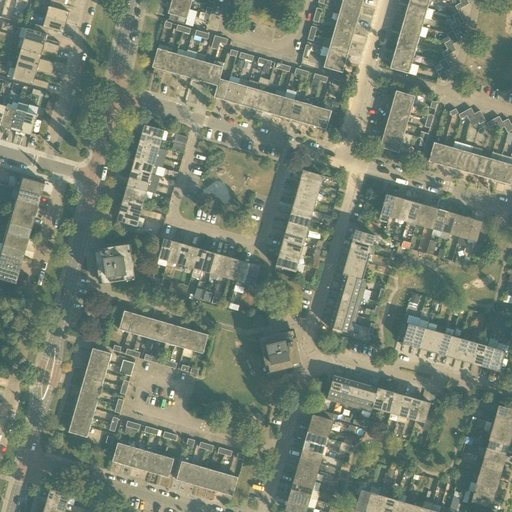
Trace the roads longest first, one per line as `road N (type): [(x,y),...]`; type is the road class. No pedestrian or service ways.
road 1 (residential): [(287,145),(255,244),(185,227),(172,216),(198,119)]
road 2 (residential): [(26,461),(92,178)]
road 3 (residential): [(0,435),(30,284),(64,169)]
road 4 (residential): [(322,367),(309,347),(311,328),(355,165)]
road 5 (residential): [(322,367),(337,360),(381,370),(403,364),(511,393)]
road 6 (residential): [(45,164),(91,0)]
road 7 (residential): [(340,160),(386,0)]
road 8 (residential): [(511,210),(355,165)]
road 9 (residential): [(264,511),(295,394),(322,367)]
